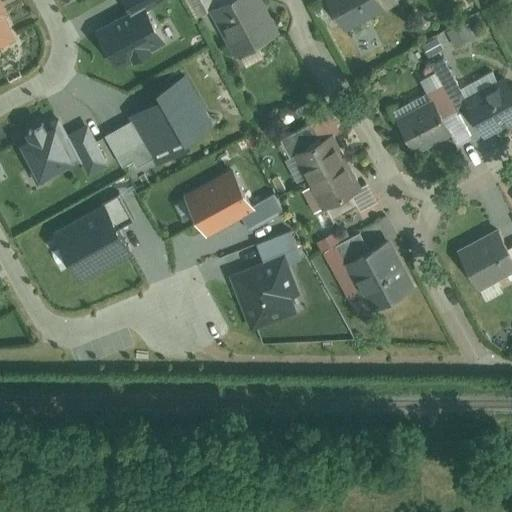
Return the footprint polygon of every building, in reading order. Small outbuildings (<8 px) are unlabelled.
[(0,0),(0,42),(13,36),(3,14),(6,12),(0,0)] [(122,0),(128,10),(94,29),(114,66),(163,39),(144,6),(155,0),(122,0)] [(211,13),(233,2),(232,0),(188,0),(199,19),(211,13)] [(236,60),(282,35),(262,0),(236,0),(233,2),(211,13),(236,60)] [(378,0),(327,0),(345,34),(385,13),(378,0)] [(447,35),(454,50),(473,40),(466,25),(447,35)] [(423,45),(430,59),(445,51),(438,37),(423,45)] [(432,65),(438,75),(469,135),(478,131),(465,105),(499,87),(492,75),(467,88),(450,56),(432,65)] [(212,122),(184,71),(152,89),(155,94),(127,109),(132,117),(106,131),(126,168),(153,154),(157,160),(188,143),(185,137),(212,122)] [(422,84),(433,104),(449,134),(452,139),(459,151),(474,142),(469,135),(438,75),(422,84)] [(478,131),(484,142),(511,127),(511,89),(508,82),(499,87),(465,105),(478,131)] [(307,119),(312,128),(282,144),(290,160),(285,162),(298,186),(307,182),(311,189),(350,167),(335,139),(342,135),(327,106),(317,112),(312,104),(300,110),(305,120),(307,119)] [(452,139),(449,134),(433,104),(398,122),(416,157),(452,139)] [(81,172),(106,159),(87,121),(63,133),(56,119),(43,125),(39,118),(24,126),(28,134),(18,140),(36,175),(73,156),(81,172)] [(230,167),(190,190),(184,194),(208,235),(241,216),(249,230),(284,210),(273,192),(252,204),(230,167)] [(350,167),(311,189),(301,195),(320,227),(317,229),(321,236),(332,230),(329,225),(357,209),(360,215),(380,204),(369,185),(363,189),(350,167)] [(117,189),(52,228),(81,278),(131,249),(119,229),(135,219),(117,189)] [(291,230),(259,243),(266,260),(231,274),(253,329),(296,311),(292,300),(303,295),(290,263),(302,258),(291,230)] [(511,259),(508,253),(498,232),(459,253),(480,294),(486,305),(504,296),(498,284),(508,279),(511,276),(511,259)] [(344,265),(369,252),(360,235),(341,245),(336,236),(318,245),(324,257),(317,260),(352,326),(370,316),(344,265)] [(369,252),(344,265),(370,316),(414,292),(386,242),(369,252)]
